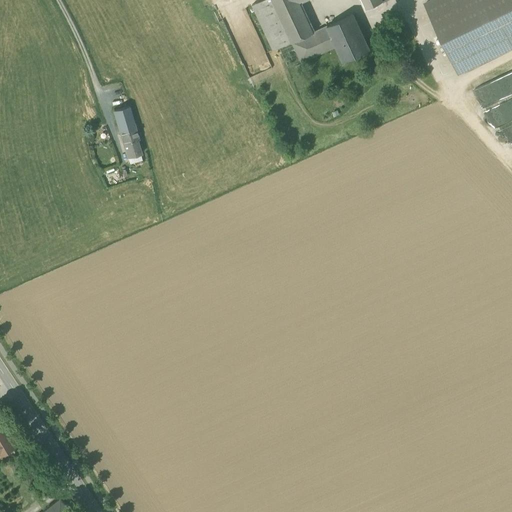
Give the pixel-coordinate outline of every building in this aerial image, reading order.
[(273,51),(292,43),(272,0),(264,0),(252,6),(273,51)] [(272,0),(292,43),(314,33),(299,2),(303,0),(272,0)] [(362,0),(366,9),(378,3),(383,1),(382,0),(362,0)] [(511,46),(511,0),(434,0),(426,4),(459,72),(511,46)] [(387,9),(383,1),(378,3),(382,11),(387,9)] [(273,67),(249,13),(226,23),(249,77),(273,67)] [(337,46),(343,61),(369,49),(353,14),(327,26),(337,46)] [(327,26),(314,33),(292,43),(301,62),(337,46),(327,26)] [(114,111),(128,158),(141,154),(137,141),(139,140),(129,106),(114,111)] [(0,456),(16,447),(0,418),(0,456)] [(36,468),(40,473),(49,466),(46,461),(36,468)] [(42,511),(70,511),(59,499),(42,511)]
